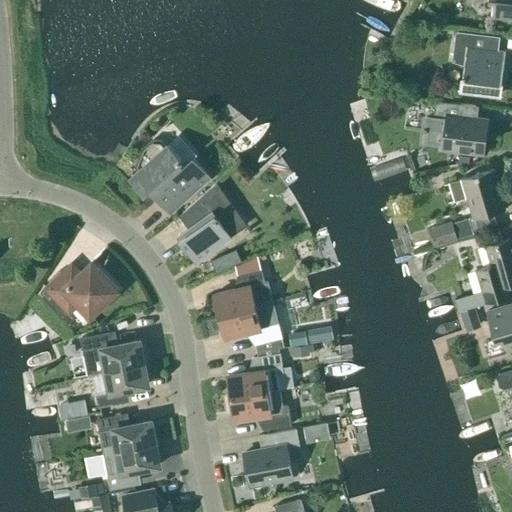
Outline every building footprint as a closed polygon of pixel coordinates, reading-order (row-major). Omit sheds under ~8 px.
[(511,0),(488,0),(489,1),(494,1),(492,17),(511,18),(511,0)] [(500,94),(505,51),(497,50),(498,38),(457,33),(454,60),(464,64),(462,89),(500,94)] [(477,118),(478,107),(435,102),(434,117),(423,115),(420,143),(442,146),(442,150),(484,156),(489,119),(477,118)] [(183,167),(178,162),(182,159),(168,144),(160,141),(152,141),(144,149),(136,167),(137,167),(140,169),(131,177),(144,192),(148,188),(170,212),(209,177),(193,158),(183,167)] [(458,156),(458,166),(460,166),(469,164),(469,157),(458,156)] [(452,220),(428,227),(434,246),(458,239),(457,238),(473,233),(473,231),(497,224),(493,213),(505,209),(494,169),(480,173),(479,172),(475,173),(476,174),(452,181),(453,182),(462,179),(473,217),(469,218),(453,223),(452,220)] [(189,229),(179,236),(196,260),(231,236),(229,233),(242,224),(227,203),(230,201),(216,182),(179,215),(189,229)] [(482,291),(456,299),(460,311),(490,302),(511,295),(511,293),(509,283),(511,282),(511,237),(486,245),(491,265),(476,270),(482,291)] [(236,249),(210,260),(216,272),(241,261),(236,249)] [(256,307),(273,302),(267,280),(264,281),(257,255),(235,265),(241,287),(214,294),(219,316),(256,307)] [(117,290),(91,262),(79,274),(70,265),(46,288),(69,312),(78,303),(90,316),(117,290)] [(256,307),(219,316),(225,337),(252,330),(255,344),(282,337),(273,302),(256,307)] [(511,304),(487,311),(496,340),(504,337),(508,350),(511,349),(511,304)] [(475,307),(459,312),(466,331),(481,326),(475,307)] [(106,370),(146,362),(143,347),(140,348),(139,341),(111,346),(109,332),(81,338),(85,357),(88,357),(91,374),(106,370)] [(310,354),(309,344),(306,333),(290,336),(290,338),(285,338),(286,347),(288,347),(289,355),(293,354),(293,357),(310,354)] [(268,392),(280,389),(278,375),(283,373),(280,353),(253,357),(255,371),(227,375),(231,397),(268,392)] [(91,374),(88,374),(92,395),(97,394),(99,406),(123,402),(120,390),(148,384),(146,377),(149,376),(146,362),(106,370),(91,374)] [(511,369),(499,374),(497,378),(499,386),(504,389),(511,386),(511,369)] [(312,372),(309,377),(310,382),(320,381),(318,371),(312,372)] [(268,392),(231,397),(234,419),(262,415),(264,429),(291,425),(288,405),(283,405),(280,389),(268,392)] [(84,399),(75,401),(77,415),(87,413),(84,399)] [(121,415),(98,419),(104,453),(118,450),(157,443),(155,428),(152,428),(151,421),(123,426),(121,415)] [(69,419),(65,420),(68,432),(76,431),(77,430),(75,418),(74,418),(69,419)] [(259,485),(262,483),(291,477),(288,461),(297,459),(301,455),(299,443),(296,428),(259,435),(262,449),(245,452),(249,475),(248,478),(250,480),(251,485),(256,484),(259,485)] [(118,450),(104,453),(111,488),(134,484),(132,470),(159,465),(158,458),(160,457),(157,443),(118,450)] [(96,483),(78,486),(78,488),(80,497),(80,498),(98,495),(98,494),(99,494),(104,493),(105,492),(104,483),(102,484),(96,485),(96,483)] [(158,505),(154,489),(123,496),(126,511),(125,511),(171,511),(169,502),(158,505)] [(93,511),(101,511),(111,510),(108,493),(90,497),(93,511)] [(302,511),(304,511),(301,498),(274,506),(275,511),(302,511)]
